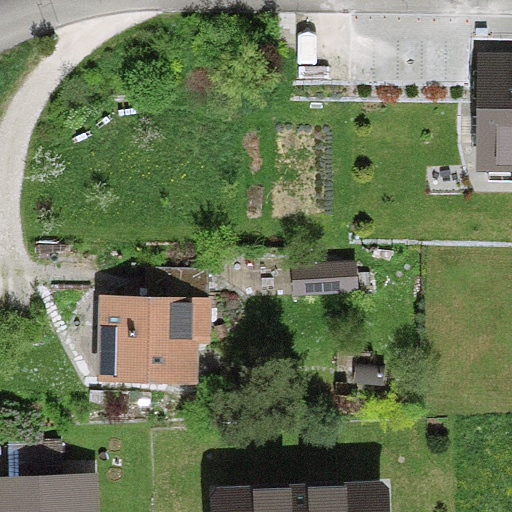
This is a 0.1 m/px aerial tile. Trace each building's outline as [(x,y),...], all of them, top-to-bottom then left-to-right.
[(511,58),(486,58),(484,164),(511,164),(511,58)] [(351,266),(290,270),(292,296),(353,292),(351,266)] [(186,340),(202,340),(203,305),(104,302),(103,380),(185,382),(186,340)] [(9,475),(49,475),(52,465),(52,455),(57,455),(57,445),(9,445),(9,475)] [(84,511),(83,483),(0,486),(0,511),(84,511)] [(382,511),(381,487),(216,494),(217,511),(382,511)]
